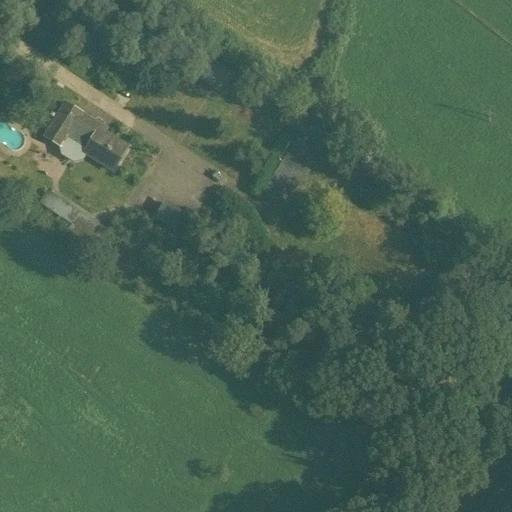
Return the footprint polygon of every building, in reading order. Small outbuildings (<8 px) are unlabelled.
[(229,77),(199,57),(191,69),(221,90),(229,77)] [(102,125),(67,103),(45,137),(61,147),(63,143),(113,172),(127,147),(99,130),(102,125)] [(297,142),(263,190),(272,197),(307,149),(297,142)] [(107,235),(48,195),(41,204),(73,224),(69,230),(98,248),(107,235)] [(157,219),(178,231),(188,213),(168,201),(157,219)]
